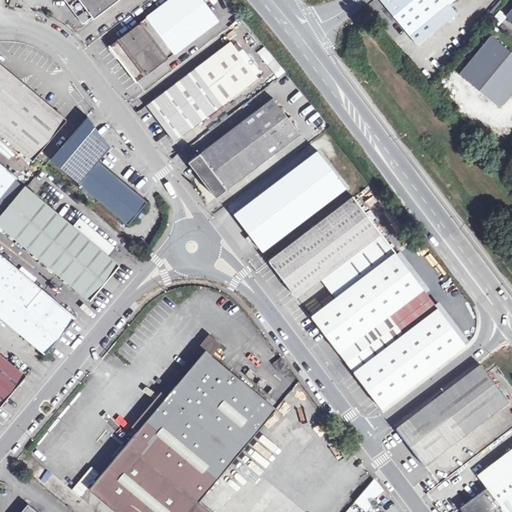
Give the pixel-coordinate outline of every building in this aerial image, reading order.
[(120,0),(65,0),(84,25),(93,18),(95,20),(120,0)] [(198,0),(169,0),(111,46),(120,59),(138,83),(215,22),(198,0)] [(456,0),(383,0),(419,45),(459,14),(452,4),(456,0)] [(498,11),(494,20),(502,24),(506,14),(498,11)] [(511,55),(494,40),(460,80),(498,112),(511,95),(511,55)] [(244,92),(260,80),(232,42),(148,107),(159,121),(176,143),(244,92)] [(265,47),(258,51),(265,64),(272,59),(265,47)] [(67,120),(0,64),(0,132),(33,161),(67,120)] [(264,86),(260,80),(244,92),(248,98),(264,86)] [(278,94),(256,111),(284,146),(306,130),(304,129),(278,94)] [(284,146),(256,111),(240,124),(268,159),(284,146)] [(268,159),(240,124),(200,154),(227,190),(268,159)] [(60,167),(80,184),(99,200),(128,224),(147,201),(114,173),(99,160),(108,148),(89,133),(60,167)] [(321,152),(237,215),(246,227),(264,251),(348,188),(321,152)] [(43,168),(53,159),(48,154),(38,163),(43,168)] [(227,190),(200,154),(198,155),(190,162),(203,180),(216,198),(227,190)] [(0,219),(26,188),(0,165),(0,219)] [(99,200),(80,184),(72,193),(91,210),(99,200)] [(10,232),(91,300),(101,289),(120,265),(39,198),(10,232)] [(322,280),(337,300),(397,255),(397,254),(377,228),(363,210),(355,199),(271,262),(284,279),(298,298),(322,280)] [(369,206),(363,210),(377,228),(383,224),(369,206)] [(397,255),(337,300),(313,318),(322,330),(340,354),(389,317),(403,335),(437,309),(438,308),(397,254),(397,255)] [(0,256),(0,315),(46,354),(60,337),(75,319),(0,256)] [(437,309),(403,335),(354,373),(361,382),(382,409),(466,345),(438,308),(437,309)] [(132,426),(139,432),(206,353),(211,358),(223,344),(210,333),(132,426)] [(206,353),(139,432),(90,489),(116,511),(212,511),(201,502),(274,412),(211,358),(206,353)] [(0,354),(0,407),(13,392),(26,376),(0,354)] [(280,373),(288,367),(282,358),(273,364),(280,373)] [(508,401),(480,365),(396,428),(405,440),(423,464),(508,401)] [(511,511),(511,450),(477,477),(486,489),(460,509),(462,511),(511,511)] [(382,489),(374,479),(363,491),(372,498),(382,489)] [(374,500),(363,491),(355,501),(365,510),(374,500)]
